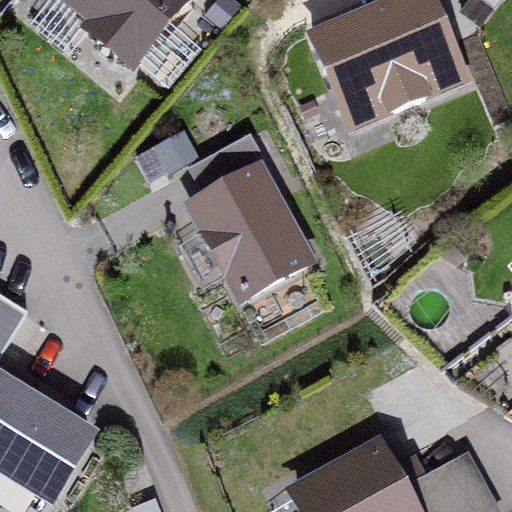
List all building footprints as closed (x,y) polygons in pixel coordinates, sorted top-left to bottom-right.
[(67,0),(98,26),(91,33),(131,67),(186,0),(67,0)] [(457,65),(429,0),(417,0),(313,44),(342,113),(382,97),(390,115),(425,100),(417,82),(457,65)] [(168,199),(265,164),(255,136),(198,157),(188,132),(148,147),(168,199)] [(308,266),(258,175),(191,211),(241,303),(308,266)] [(0,473),(49,504),(89,440),(0,385),(0,360),(27,318),(0,301),(0,473)] [(298,498),(305,511),(407,511),(377,455),(298,498)]
